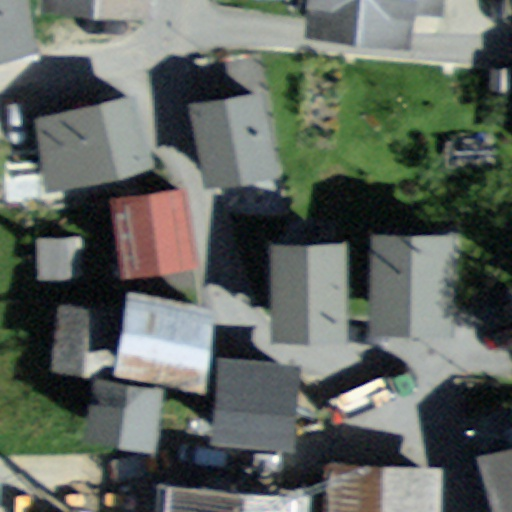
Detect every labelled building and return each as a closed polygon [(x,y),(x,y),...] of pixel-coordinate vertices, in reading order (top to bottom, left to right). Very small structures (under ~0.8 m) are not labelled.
[(0,0),(0,44),(30,39),(23,0),(0,0)] [(315,0),(313,21),(410,33),(413,4),(428,6),(442,7),(442,0),(315,0)] [(106,101),(37,117),(51,177),(146,155),(132,95),(106,101)] [(240,169),(270,164),(260,97),(203,106),(213,173),(240,169)] [(186,190),(116,200),(125,263),(157,258),(195,253),(186,190)] [(382,236),(380,319),(446,320),(448,238),(419,237),(382,236)] [(308,242),(276,242),(277,325),(340,325),(339,242),(308,242)] [(205,308),(134,296),(123,362),(195,374),(198,354),(205,308)] [(121,303),(86,299),(80,349),(115,353),(121,303)] [(225,363),(220,430),(289,435),(291,407),(294,368),(225,363)] [(164,384),(113,376),(107,421),(157,428),(164,384)] [(511,511),(511,440),(486,448),(503,511),(511,511)] [(407,475),(332,472),(330,511),(431,511),(432,476),(407,475)] [(287,511),(289,480),(190,475),(187,511),(287,511)]
